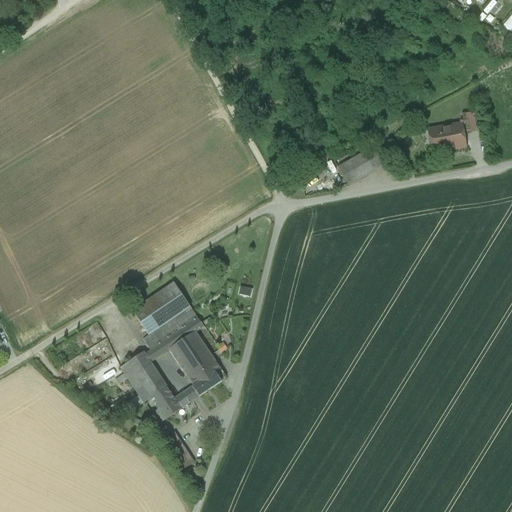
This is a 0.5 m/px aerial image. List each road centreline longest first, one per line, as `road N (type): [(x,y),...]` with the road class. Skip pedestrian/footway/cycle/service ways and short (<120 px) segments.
road 1 (track): [(0,370),(268,204),(280,204)]
road 2 (track): [(280,204),(233,401),(196,511)]
road 3 (track): [(511,164),(280,204)]
road 4 (track): [(280,204),(168,0)]
